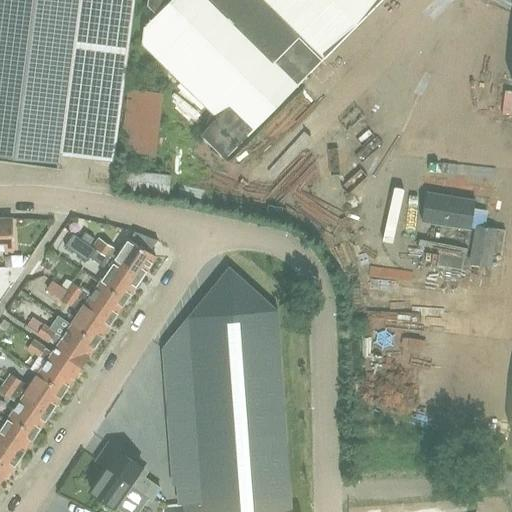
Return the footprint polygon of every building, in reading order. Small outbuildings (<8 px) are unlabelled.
[(0,0),(0,160),(55,168),(57,154),(114,161),(135,0),(0,0)] [(225,158),(323,60),(381,0),(149,0),(149,5),(158,14),(146,26),(144,44),(218,117),(201,134),(225,158)] [(156,156),(163,93),(128,89),(120,151),(156,156)] [(470,230),(475,201),(428,193),(423,222),(470,230)] [(0,250),(13,250),(11,218),(0,218),(0,250)] [(502,256),(506,230),(476,225),(469,263),(491,267),(493,254),(502,256)] [(81,239),(90,245),(95,238),(86,232),(81,239)] [(156,258),(149,253),(158,240),(135,232),(130,240),(120,254),(113,249),(101,241),(98,239),(92,247),(96,249),(141,280),(156,258)] [(127,301),(141,280),(96,249),(90,258),(102,266),(101,267),(108,271),(101,283),(127,301)] [(292,511),(285,426),(277,311),(230,269),(163,348),(173,486),(178,485),(179,505),(183,504),(183,511),(292,511)] [(0,299),(13,280),(1,272),(0,273),(0,299)] [(86,304),(79,299),(67,291),(52,281),(46,290),(61,300),(73,309),(73,308),(81,313),(72,326),(98,343),(113,322),(86,304)] [(79,299),(84,291),(72,283),(67,291),(79,299)] [(113,322),(127,301),(101,283),(86,304),(113,322)] [(63,338),(44,325),(38,334),(84,365),(98,343),(72,326),(63,338)] [(64,393),(79,371),(34,340),(28,349),(47,362),(38,375),(64,393)] [(10,374),(5,382),(4,382),(50,414),(64,393),(38,375),(30,387),(10,374)] [(50,414),(4,382),(0,388),(0,392),(11,399),(19,404),(10,417),(36,435),(50,414)] [(0,441),(22,456),(36,435),(10,417),(1,430),(0,428),(0,441)] [(22,456),(0,441),(0,485),(6,476),(8,476),(22,456)] [(152,500),(160,487),(139,473),(143,467),(128,457),(109,444),(97,462),(106,469),(91,491),(115,508),(115,507),(122,511),(137,511),(148,497),(152,500)]
